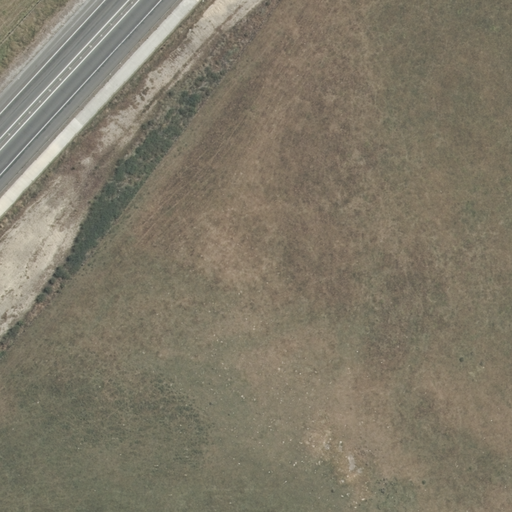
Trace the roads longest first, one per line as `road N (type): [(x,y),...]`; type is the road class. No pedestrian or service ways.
road 1 (trunk): [(155,0),(0,171)]
road 2 (trunk): [(0,124),(112,0)]
